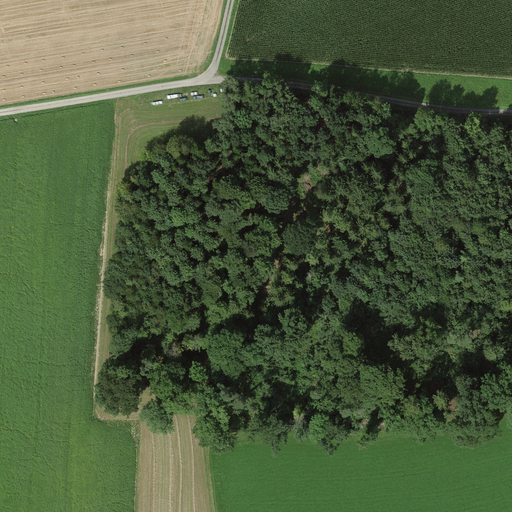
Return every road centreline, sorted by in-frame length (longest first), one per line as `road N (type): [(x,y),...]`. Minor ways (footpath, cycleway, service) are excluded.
road 1 (track): [(511,111),(206,79)]
road 2 (track): [(0,113),(206,79)]
